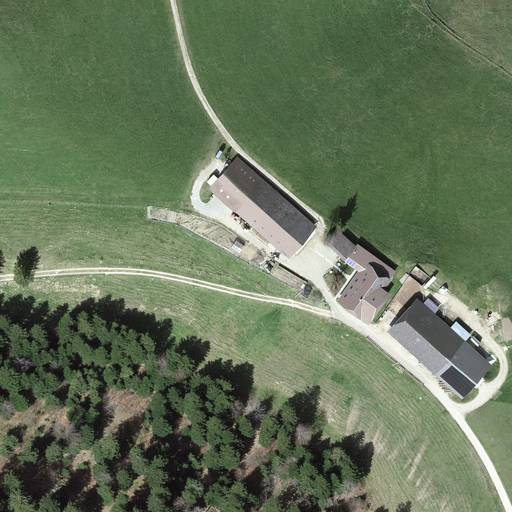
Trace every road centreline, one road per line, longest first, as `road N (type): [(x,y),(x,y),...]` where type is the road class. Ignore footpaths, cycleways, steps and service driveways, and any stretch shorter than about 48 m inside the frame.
road 1 (track): [(346,313),(146,272),(0,279)]
road 2 (track): [(311,280),(324,240),(317,220),(242,159),(221,129),(197,88),(174,0)]
road 3 (track): [(346,313),(296,269),(193,203),(196,178),(221,129)]
